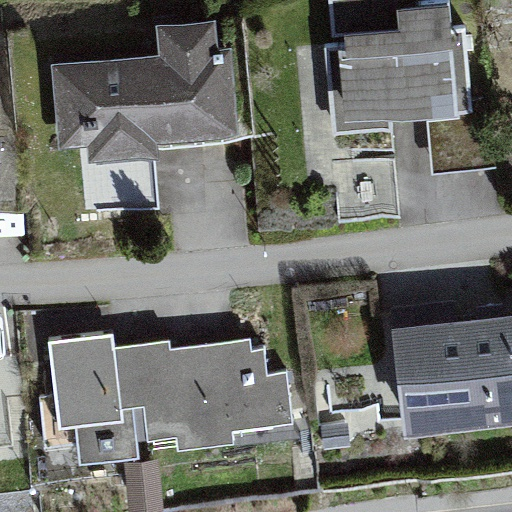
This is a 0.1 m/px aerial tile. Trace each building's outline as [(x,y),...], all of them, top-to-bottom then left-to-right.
[(329,0),(332,34),(345,33),(346,42),(324,44),(332,131),(394,126),(393,113),(458,107),(473,106),(466,24),(452,25),(449,0),(329,0)] [(161,51),(53,62),(61,142),(90,139),(97,212),(161,206),(156,153),(160,153),(159,137),(238,130),(230,47),(217,49),(214,17),(158,22),(161,51)] [(473,106),(458,107),(459,113),(427,116),(432,171),(497,165),(491,104),(473,106)] [(455,296),(391,304),(406,427),(511,414),(511,306),(457,313),(455,296)] [(114,331),(46,339),(52,389),(39,391),(45,444),(80,440),(81,453),(139,447),(138,437),(148,436),(149,444),(233,434),(232,423),(294,416),(288,369),(267,371),(264,346),(252,347),(251,336),(172,345),(171,337),(115,343),(114,331)] [(159,455),(123,459),(128,506),(164,503),(159,455)]
